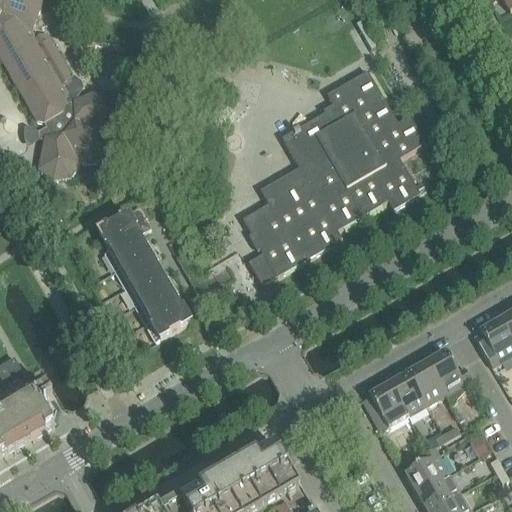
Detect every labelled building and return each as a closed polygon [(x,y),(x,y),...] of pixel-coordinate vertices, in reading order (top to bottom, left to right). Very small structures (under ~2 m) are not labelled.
[(0,0),(0,62),(1,64),(11,70),(9,77),(20,96),(28,98),(26,106),(37,126),(45,128),(47,131),(45,135),(45,142),(38,173),(55,183),(71,182),(81,167),(99,166),(110,152),(107,134),(120,121),(119,103),(104,91),(74,105),(71,99),(72,95),(67,86),(69,85),(73,80),(48,38),(38,40),(36,42),(30,31),(35,27),(45,2),(44,0),(0,0)] [(511,0),(500,0),(510,17),(511,15),(511,0)] [(363,24),(356,28),(371,54),(378,50),(363,24)] [(421,199),(400,163),(426,148),(410,121),(398,128),(368,76),(327,100),(335,112),(293,136),(294,137),(282,144),(299,173),(261,196),(269,210),(243,225),(264,261),(250,270),(262,291),(343,244),(338,236),(388,206),(393,215),(421,199)] [(106,260),(139,240),(151,234),(140,216),(129,222),(128,221),(98,238),(108,255),(104,257),(106,260)] [(115,276),(153,254),(148,245),(144,247),(139,240),(106,260),(115,276)] [(125,293),(158,273),(154,266),(158,263),(153,254),(115,276),(125,293)] [(219,311),(187,256),(176,262),(209,317),(219,311)] [(136,311),(173,290),(168,280),(164,283),(158,273),(125,293),(136,311)] [(145,328),(179,308),(175,301),(179,299),(173,290),(136,311),(145,328)] [(179,308),(145,328),(156,347),(160,345),(161,345),(190,328),(190,327),(194,325),(189,316),(185,318),(179,308)] [(511,345),(511,318),(500,325),(511,345)] [(511,345),(500,325),(480,337),(481,338),(475,342),(493,373),(511,361),(511,345)] [(426,368),(446,400),(451,409),(455,407),(467,393),(465,389),(472,385),(465,373),(458,377),(446,356),(426,368)] [(0,371),(0,381),(10,400),(0,406),(0,464),(55,432),(52,427),(55,426),(57,416),(52,407),(54,406),(40,383),(30,389),(15,363),(0,371)] [(446,400),(426,368),(408,379),(427,411),(446,400)] [(389,390),(408,422),(427,411),(408,379),(389,390)] [(382,438),(389,434),(408,422),(389,390),(369,401),(375,410),(368,414),(382,438)] [(446,437),(450,444),(460,438),(456,431),(446,437)] [(450,444),(446,437),(436,443),(440,450),(450,444)] [(482,440),(472,446),(480,460),(490,454),(482,440)] [(193,490),(168,504),(155,511),(312,511),(276,449),(196,495),(193,490)] [(427,467),(406,479),(417,499),(450,480),(435,453),(423,460),(427,467)] [(496,478),(503,474),(497,463),(490,467),(496,478)] [(503,474),(496,478),(502,488),(509,484),(503,474)] [(417,499),(424,511),(437,511),(461,498),(450,480),(417,499)] [(437,511),(468,511),(461,498),(437,511)]
